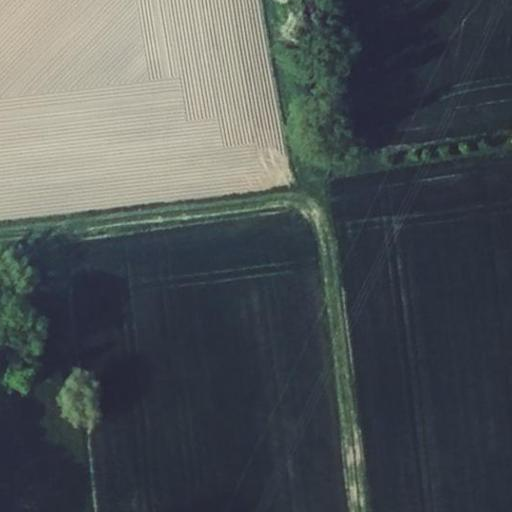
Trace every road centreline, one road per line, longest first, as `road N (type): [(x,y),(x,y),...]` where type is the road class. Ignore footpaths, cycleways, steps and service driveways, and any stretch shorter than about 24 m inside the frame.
road 1 (track): [(357,511),(317,233),(294,207),(0,238)]
road 2 (track): [(257,0),(294,207)]
